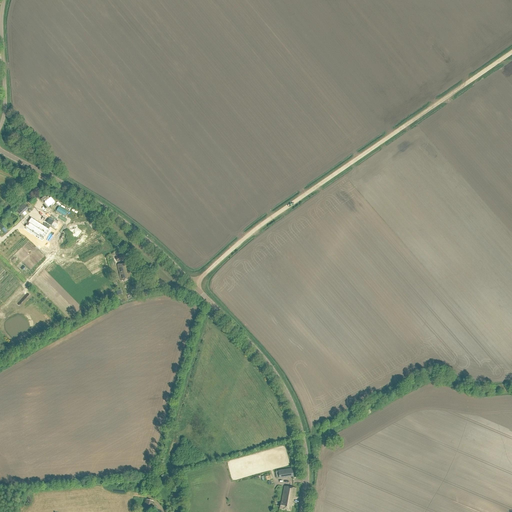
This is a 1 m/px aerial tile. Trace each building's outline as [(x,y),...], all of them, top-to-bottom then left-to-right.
[(23,204),(16,211),(20,216),(27,209),(23,204)] [(22,228),(41,241),(48,229),(30,217),(22,228)] [(44,222),(54,228),(57,223),(47,217),(44,222)] [(123,281),(123,282),(128,281),(128,280),(129,279),(125,263),(118,265),(120,274),(121,281),(123,281)] [(279,479),(293,477),(292,469),(278,471),(279,479)] [(294,500),(296,489),(284,487),(281,504),(280,504),(279,509),(291,511),(292,506),(293,507),(294,503),(292,503),(293,499),(294,500)] [(146,500),(143,511),(145,511),(150,511),(153,502),(146,500)]
